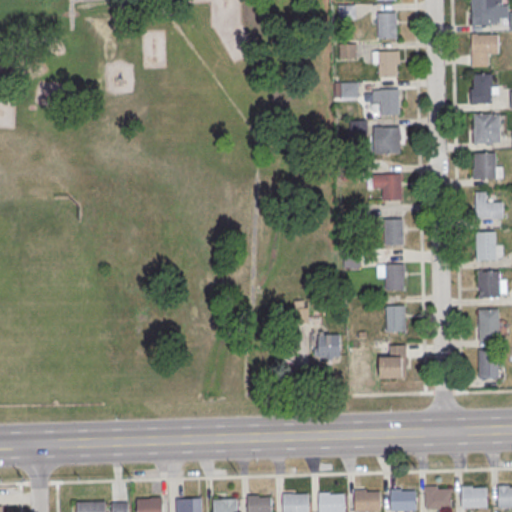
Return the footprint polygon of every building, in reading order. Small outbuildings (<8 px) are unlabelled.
[(471,0),(489,0),(490,23),(472,23),(471,0)] [(340,5),(356,5),(357,20),(340,20),(340,5)] [(376,12),(396,11),(397,37),(377,37),(376,12)] [(471,34),(499,33),(499,52),(488,52),(489,64),(472,65),(471,34)] [(340,44),(357,43),(357,59),(341,59),(340,44)] [(377,50),(399,49),(400,62),(396,62),(397,75),(378,75),(377,50)] [(473,74),(491,73),(492,102),(474,102),(473,74)] [(342,84),(359,83),(359,98),(343,99),(342,84)] [(378,88),(399,87),(399,113),(379,114),(378,88)] [(474,113),(500,113),(500,141),(474,142),(474,113)] [(351,120),(368,120),(368,135),(352,136),(351,120)] [(375,128),(401,128),(401,153),(376,154),(375,128)] [(474,154),(497,154),(497,179),(474,179),(474,154)] [(345,165),(362,164),(362,179),(346,180),(345,165)] [(381,174),(401,173),(402,199),(381,200),(381,174)] [(475,191),(475,218),(502,218),(502,201),(486,202),(486,191),(475,191)] [(353,205),(370,204),(370,220),(354,220),(353,205)] [(385,220),(404,220),(405,245),(386,246),(385,220)] [(474,232),(494,231),(495,257),(475,257),(474,232)] [(345,252),(361,252),(362,267),(345,268),(345,252)] [(384,263),(405,262),(405,288),(385,289),(384,263)] [(478,270),(499,270),(500,295),(479,296),(478,270)] [(385,305),(406,304),(407,330),(386,331),(385,305)] [(293,308),(308,307),(309,323),(294,324),(293,308)] [(478,309),(499,309),(500,335),(479,335),(478,309)] [(319,331),(329,331),(329,334),(339,334),(340,355),(332,356),(332,359),(326,359),(326,356),(318,357),(318,356),(314,356),(314,348),(318,348),(318,335),(319,335),(319,331)] [(389,345),(406,344),(407,376),(380,377),(379,356),(390,356),(389,345)] [(477,350),(498,349),(498,375),(478,376),(477,350)] [(498,485),(499,507),(511,506),(511,486),(510,486),(510,484),(498,485)] [(461,485),(461,508),(487,507),(486,487),(472,487),(472,485),(461,485)] [(426,487),(427,508),(451,507),(450,488),(437,488),(437,486),(426,487)] [(390,488),(391,509),(414,508),(414,490),(401,490),(401,488),(390,488)] [(355,490),(356,510),(379,510),(379,491),(366,492),(366,490),(355,490)] [(282,493),(282,511),(307,511),(306,494),(294,495),(294,492),(282,493)] [(318,492),(318,511),(343,511),(342,494),(330,494),(330,492),(318,492)] [(247,495),(247,511),(271,511),(271,496),(258,496),(258,494),(247,495)] [(137,496),(136,511),(162,511),(163,496),(137,496)] [(202,511),(202,497),(176,497),(175,511),(202,511)] [(237,511),(237,497),(213,497),(213,511),(237,511)] [(75,511),(75,501),(105,500),(105,511),(75,511)] [(127,511),(127,501),(110,502),(110,511),(127,511)]
